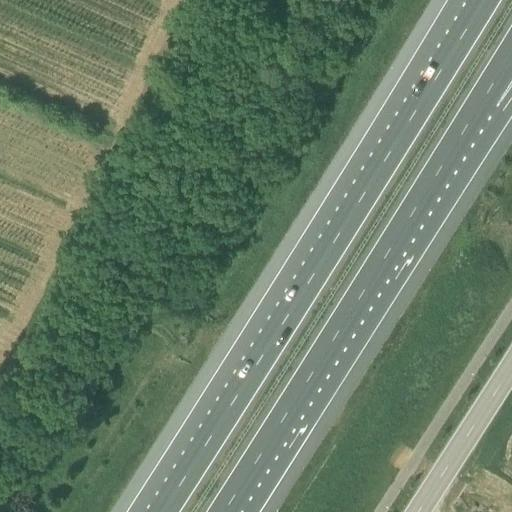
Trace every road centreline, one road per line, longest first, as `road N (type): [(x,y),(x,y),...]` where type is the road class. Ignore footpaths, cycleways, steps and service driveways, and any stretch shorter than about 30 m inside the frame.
road 1 (motorway): [(484,0),(158,511)]
road 2 (motorway): [(222,511),(481,102)]
road 3 (tertiary): [(419,511),(511,367)]
